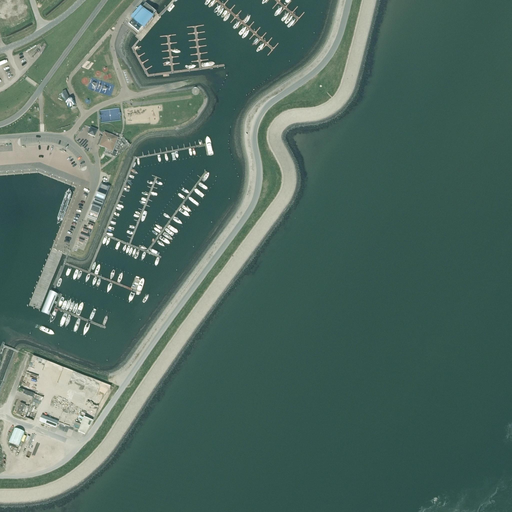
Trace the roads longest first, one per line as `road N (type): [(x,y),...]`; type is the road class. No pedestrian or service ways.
road 1 (unclassified): [(72,242),(94,184),(85,155),(54,134),(0,137)]
road 2 (unclassified): [(0,124),(28,106),(105,0)]
